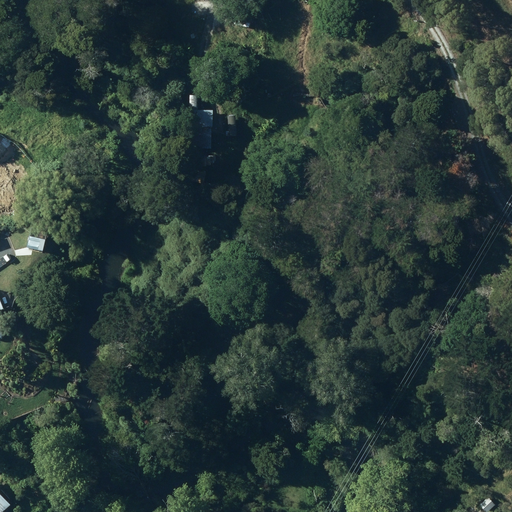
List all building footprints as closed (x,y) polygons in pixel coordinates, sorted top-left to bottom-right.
[(181,77),(172,79),(175,96),(184,94),(181,77)] [(186,139),(186,150),(210,151),(210,107),(202,107),(201,119),(195,119),(196,97),(188,97),(188,100),(184,100),(183,115),(189,115),(189,128),(196,128),(196,139),(186,139)] [(265,126),(260,131),(264,135),(269,130),(270,131),(279,122),(270,113),(261,122),(265,126)] [(204,201),(202,214),(206,215),(205,218),(216,221),(217,216),(218,216),(220,204),(204,201)] [(32,231),(39,245),(48,241),(41,226),(32,231)] [(269,267),(264,271),(276,283),(287,272),(276,261),(269,268),(269,267)] [(0,295),(0,313),(8,310),(2,295),(0,295)]
